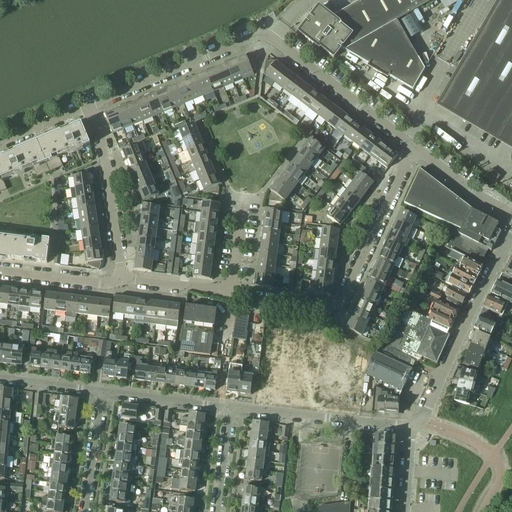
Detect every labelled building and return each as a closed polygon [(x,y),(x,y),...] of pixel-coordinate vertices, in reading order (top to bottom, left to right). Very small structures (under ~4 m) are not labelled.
[(320,48),(333,58),(341,49),(347,52),(397,22),(408,15),(399,0),(362,0),(331,18),(319,8),(311,18),(309,16),(304,22),(306,24),(299,33),(319,49),(319,50),(320,48)] [(399,0),(408,15),(427,4),(424,0),(399,0)] [(511,0),(500,0),(459,70),(459,69),(458,70),(459,71),(438,106),(511,148),(511,0)] [(397,22),(347,52),(369,65),(369,67),(387,78),(388,76),(413,91),(425,70),(397,22)] [(245,55),(235,60),(243,80),(254,75),(252,71),(255,70),(256,58),(251,58),(247,59),(245,55)] [(235,60),(224,64),(225,66),(226,66),(233,84),(243,80),(235,60)] [(286,68),(277,61),(274,64),(271,62),(265,61),(264,73),(266,75),(265,76),(274,83),(286,68)] [(225,66),(216,70),(223,88),(233,84),(226,66),(225,66)] [(286,68),(274,83),(283,90),(293,76),(294,77),(295,75),(286,68)] [(216,70),(206,74),(213,92),(223,88),(216,70)] [(205,72),(195,76),(203,96),(213,92),(206,74),(205,72)] [(195,76),(184,81),(185,83),(186,83),(193,100),(203,96),(195,76)] [(302,83),(294,77),(293,76),(283,90),(292,96),(302,83)] [(186,83),(185,83),(176,87),(183,105),(193,100),(186,83)] [(310,90),(310,89),(302,83),(292,96),(300,103),(310,90)] [(176,87),(166,91),(165,91),(173,109),(183,105),(176,87)] [(320,94),(311,87),(310,89),(310,90),(300,103),(309,110),(320,94)] [(165,89),(154,93),(163,113),(173,109),(165,91),(166,91),(165,89)] [(154,93),(144,97),(145,100),(145,99),(153,117),(163,113),(154,93)] [(329,101),(320,94),(309,110),(317,116),(328,103),(329,101)] [(145,100),(135,104),(143,121),(153,117),(145,99),(145,100)] [(336,109),(328,103),(317,116),(326,123),(336,109)] [(135,104),(126,107),(125,108),(133,125),(143,121),(135,104)] [(125,105),(115,110),(123,130),(133,125),(125,108),(126,107),(125,105)] [(345,116),(336,109),(326,123),(335,130),(345,116)] [(115,110),(104,114),(112,134),(123,130),(115,110)] [(355,121),(346,114),(345,116),(335,130),(344,136),(355,121)] [(308,129),(313,122),(304,115),(297,126),(305,132),(308,129)] [(364,128),(355,121),(344,136),(352,143),(362,129),(363,130),(364,128)] [(69,131),(63,134),(61,133),(60,132),(37,142),(49,172),(55,170),(54,168),(62,165),(58,156),(82,146),(83,148),(90,145),(81,124),(70,128),(70,129),(69,131)] [(194,124),(179,131),(183,141),(198,135),(194,124)] [(371,136),(363,130),(362,129),(352,143),(361,149),(371,136)] [(198,135),(183,141),(187,151),(203,145),(198,135)] [(379,142),(371,136),(361,149),(369,156),(380,143),(379,142)] [(311,139),(304,148),(317,158),(324,149),(311,139)] [(330,146),(329,145),(332,142),(328,139),(325,142),(323,146),(328,149),(330,146)] [(390,147),(381,140),(379,142),(380,143),(369,156),(378,162),(390,147)] [(14,155),(7,158),(5,157),(4,156),(0,157),(0,190),(6,188),(2,179),(32,167),(36,176),(43,173),(44,174),(49,172),(37,142),(14,152),(14,153),(14,155)] [(143,142),(137,145),(122,151),(126,161),(142,155),(145,153),(141,143),(143,143),(143,142)] [(203,145),(187,151),(191,161),(207,155),(203,145)] [(399,154),(390,147),(378,162),(387,169),(399,154)] [(304,148),(297,157),(311,167),(317,158),(304,148)] [(146,165),(142,155),(126,161),(130,171),(146,165)] [(207,155),(191,161),(195,171),(211,165),(207,155)] [(297,157),(291,165),(304,175),(311,167),(297,157)] [(344,161),(337,170),(340,172),(347,163),(344,161)] [(146,165),(130,171),(135,181),(150,175),(146,165)] [(211,165),(195,171),(199,181),(215,175),(215,174),(211,165)] [(291,165),(284,174),(298,184),(304,175),(291,165)] [(500,177),(490,169),(485,177),(494,184),(500,177)] [(337,176),(340,172),(337,170),(334,174),(331,178),(334,181),(337,176)] [(475,212),(474,212),(420,170),(404,204),(454,228),(452,232),(463,237),(475,212)] [(215,175),(199,181),(204,192),(205,191),(206,194),(218,195),(219,189),(218,186),(222,184),(217,173),(215,174),(215,175)] [(373,183),(360,173),(353,182),(366,192),(373,183)] [(284,174),(278,182),(291,193),(298,184),(284,174)] [(92,186),(90,175),(73,177),(75,188),(92,186)] [(135,181),(139,191),(154,185),(150,175),(135,181)] [(276,181),(269,190),(272,193),(270,195),(269,202),(281,203),(283,201),(284,202),(291,193),(278,182),(276,181)] [(366,192),(353,182),(347,191),(360,201),(366,192)] [(154,185),(139,191),(136,192),(141,203),(159,195),(154,185)] [(93,196),(92,186),(75,188),(70,189),(72,200),(76,199),(93,196)] [(360,201),(347,191),(340,199),(353,209),(360,201)] [(95,207),(93,196),(76,199),(78,210),(95,207)] [(353,209),(340,199),(333,208),(347,218),(353,209)] [(219,204),(203,202),(201,213),(218,215),(219,204)] [(160,207),(143,205),(141,217),(158,219),(160,207)] [(95,207),(78,210),(80,220),(96,218),(95,207)] [(347,218),(333,208),(327,217),(342,228),(349,219),(347,218)] [(282,212),(265,210),(264,221),(281,224),(282,212)] [(401,211),(396,221),(411,228),(416,218),(401,211)] [(498,224),(474,212),(475,212),(463,237),(487,250),(491,252),(498,238),(495,236),(497,232),(500,233),(501,232),(496,228),(498,224)] [(218,215),(201,213),(200,224),(216,226),(218,215)] [(158,219),(141,217),(140,227),(157,230),(158,219)] [(96,218),(80,220),(81,231),(98,229),(96,218)] [(281,224),(264,221),(263,232),(279,234),(281,224)] [(396,221),(392,231),(407,238),(411,228),(396,221)] [(216,226),(200,224),(198,235),(215,237),(216,226)] [(42,242),(16,239),(17,231),(8,230),(8,228),(0,226),(0,257),(24,261),(24,260),(26,259),(33,259),(35,261),(35,262),(47,264),(50,241),(43,240),(42,242)] [(157,230),(140,227),(139,238),(155,240),(157,230)] [(339,230),(322,228),(321,240),(338,242),(339,230)] [(98,229),(81,231),(83,242),(99,239),(98,229)] [(392,231),(387,240),(402,247),(407,238),(392,231)] [(279,234),(263,232),(261,243),(278,245),(279,234)] [(487,250),(463,237),(452,232),(444,247),(451,251),(479,265),(487,250)] [(64,233),(61,234),(57,233),(56,244),(61,245),(65,244),(64,233)] [(215,237),(198,235),(197,245),(214,248),(215,237)] [(155,240),(139,238),(137,249),(154,251),(155,240)] [(99,239),(83,242),(84,252),(101,250),(99,239)] [(338,242),(321,240),(320,250),(336,252),(338,242)] [(387,240),(383,250),(398,257),(402,247),(387,240)] [(278,245),(261,243),(260,253),(276,256),(278,245)] [(214,248),(197,245),(196,256),(212,258),(214,248)] [(154,251),(137,249),(136,260),(152,262),(154,251)] [(101,250),(84,252),(86,264),(87,263),(88,266),(99,271),(101,265),(101,261),(102,261),(101,250)] [(336,252),(320,250),(318,261),(335,263),(336,252)] [(383,250),(378,260),(393,267),(398,257),(383,250)] [(479,265),(451,251),(448,257),(460,263),(457,267),(478,278),(483,267),(479,265)] [(276,256),(260,253),(258,264),(275,266),(276,256)] [(212,258),(196,256),(194,267),(211,269),(211,268),(212,258)] [(447,262),(443,260),(439,258),(436,263),(440,266),(444,268),(447,262)] [(501,274),(511,279),(511,259),(510,258),(501,274)] [(152,262),(136,260),(134,271),(151,273),(152,262)] [(378,260),(373,270),(389,277),(393,267),(378,260)] [(335,263),(318,261),(317,272),(333,274),(335,263)] [(435,278),(440,266),(436,263),(434,266),(430,275),(429,277),(433,280),(435,278)] [(258,264),(257,274),(257,275),(274,277),(275,266),(258,264)] [(478,278),(457,267),(455,266),(453,269),(456,270),(453,276),(473,286),(478,278)] [(211,269),(194,267),(193,278),(212,280),(213,269),(211,268),(211,269)] [(373,270),(369,280),(384,287),(389,277),(373,270)] [(333,274),(317,272),(315,282),(332,285),(333,274)] [(274,277),(257,275),(257,274),(255,274),(253,286),(272,288),(274,277)] [(473,286),(453,276),(450,274),(449,277),(451,279),(448,285),(468,296),(473,286)] [(369,280),(364,290),(379,297),(384,287),(369,280)] [(490,293),(511,305),(511,304),(511,289),(497,281),(490,293)] [(332,285),(315,282),(314,294),(331,296),(332,285)] [(10,289),(0,287),(0,304),(8,306),(10,289)] [(463,304),(464,303),(465,303),(466,300),(465,298),(466,297),(450,288),(445,297),(447,298),(445,303),(457,309),(460,304),(462,305),(463,304)] [(19,307),(21,290),(10,289),(8,306),(19,307)] [(29,308),(32,292),(21,290),(19,307),(18,312),(29,313),(29,308)] [(364,290),(360,300),(375,307),(379,297),(364,290)] [(41,310),(43,293),(32,292),(29,308),(41,310)] [(432,292),(430,296),(439,300),(441,296),(432,292)] [(400,301),(402,295),(397,293),(396,293),(394,298),(396,299),(400,301)] [(57,295),(46,294),(44,310),(55,312),(57,295)] [(68,296),(57,295),(55,312),(66,313),(68,296)] [(78,298),(68,296),(66,313),(76,314),(78,298)] [(481,312),(485,314),(486,310),(501,318),(507,305),(489,296),(481,312)] [(126,299),(115,297),(113,314),(124,315),(126,299)] [(89,299),(78,298),(76,314),(87,316),(89,299)] [(100,301),(89,299),(87,316),(98,317),(100,301)] [(137,300),(126,299),(124,315),(135,317),(137,300)] [(147,302),(137,300),(135,317),(134,323),(144,324),(147,302)] [(360,300),(355,309),(370,316),(375,307),(360,300)] [(111,302),(100,301),(98,317),(109,319),(111,302)] [(158,303),(147,302),(144,324),(155,326),(158,303)] [(454,321),(458,312),(435,302),(434,305),(436,306),(433,311),(454,321)] [(169,304),(158,303),(155,326),(166,327),(169,304)] [(180,306),(169,304),(166,327),(177,328),(180,306)] [(216,310),(186,307),(180,352),(210,356),(216,310)] [(355,309),(351,319),(366,326),(370,316),(355,309)] [(437,364),(449,337),(447,336),(450,330),(427,320),(405,310),(388,347),(384,357),(411,370),(416,361),(418,362),(420,361),(422,357),(437,364)] [(454,321),(433,311),(431,317),(429,316),(427,320),(450,330),(454,321)] [(236,314),(233,330),(246,332),(249,317),(236,314)] [(502,322),(490,316),(487,320),(500,327),(502,322)] [(490,336),(495,324),(479,317),(473,328),(490,336)] [(351,319),(346,329),(361,336),(366,326),(351,319)] [(476,332),(471,344),(485,349),(489,339),(476,332)] [(64,336),(54,335),(53,338),(54,338),(53,343),(63,344),(64,336)] [(349,405),(355,342),(324,340),(319,403),(349,405)] [(115,378),(117,361),(111,360),(112,351),(106,350),(107,342),(98,341),(96,357),(105,358),(102,376),(115,378)] [(18,347),(14,347),(13,347),(12,347),(10,365),(17,366),(18,365),(22,365),(22,362),(23,359),(22,359),(24,343),(19,343),(19,348),(18,347)] [(471,344),(467,354),(481,359),(485,349),(471,344)] [(7,346),(4,346),(3,346),(2,346),(0,363),(10,365),(12,347),(8,347),(7,346)] [(42,353),(36,352),(36,349),(32,349),(29,366),(40,368),(42,354),(42,353)] [(402,392),(411,370),(384,357),(374,353),(366,349),(365,359),(370,361),(365,374),(374,378),(402,392)] [(47,355),(42,354),(40,368),(49,369),(52,351),(47,351),(47,355)] [(57,352),(52,351),(49,369),(59,370),(61,357),(56,356),(57,352)] [(67,358),(61,357),(59,370),(69,372),(72,354),(67,354),(67,358)] [(76,355),(72,354),(69,372),(79,373),(81,359),(76,359),(76,355)] [(463,365),(477,370),(481,359),(467,354),(463,365)] [(81,355),(81,359),(79,373),(90,375),(92,357),(81,355)] [(126,379),(128,364),(132,364),(132,363),(133,357),(133,356),(130,355),(129,358),(124,358),(123,362),(117,361),(115,378),(126,379)] [(145,382),(147,368),(147,367),(141,366),(142,358),(133,357),(132,363),(137,363),(134,380),(145,382)] [(152,369),(147,368),(145,382),(155,383),(157,365),(152,365),(152,369)] [(162,366),(157,365),(155,383),(165,384),(166,371),(161,370),(162,366)] [(236,372),(229,371),(228,380),(227,380),(227,384),(226,392),(238,394),(241,376),(241,375),(242,366),(237,366),(236,372)] [(172,371),(166,371),(165,384),(174,385),(177,368),(172,367),(172,371)] [(182,369),(177,368),(174,385),(184,387),(186,373),(181,373),(182,369)] [(191,374),(186,373),(184,387),(194,388),(197,371),(192,370),(191,374)] [(477,374),(461,370),(460,375),(460,376),(459,380),(474,384),(477,374)] [(201,371),(197,371),(194,388),(204,389),(206,376),(201,375),(201,371)] [(212,375),(206,375),(206,376),(204,389),(215,391),(217,373),(212,373),(212,375)] [(253,377),(241,375),(241,376),(238,394),(250,395),(251,392),(253,392),(253,388),(251,388),(253,377)] [(457,385),(456,390),(470,393),(472,394),(474,384),(459,380),(458,384),(457,385)] [(388,393),(381,392),(381,390),(374,387),(372,413),(378,413),(394,415),(398,415),(398,412),(399,399),(387,398),(388,393)] [(18,396),(18,391),(0,388),(0,400),(13,402),(13,401),(13,400),(14,397),(18,396)] [(468,401),(470,393),(456,390),(454,395),(455,397),(454,400),(455,402),(467,405),(475,407),(477,404),(468,401)] [(71,399),(61,398),(61,397),(57,396),(56,401),(60,401),(60,402),(60,403),(59,407),(60,408),(59,409),(61,409),(77,411),(78,404),(77,404),(77,400),(74,399),(71,398),(71,399)] [(12,407),(13,402),(0,400),(0,411),(11,413),(11,412),(12,411),(12,408),(12,407)] [(137,407),(130,406),(130,407),(128,407),(123,406),(122,409),(122,410),(121,414),(121,415),(121,417),(136,419),(136,418),(137,418),(137,414),(137,413),(144,414),(145,409),(136,408),(137,407)] [(77,411),(61,409),(60,414),(56,413),(56,418),(75,420),(75,417),(76,416),(77,411)] [(162,411),(156,410),(154,421),(161,422),(162,411)] [(16,413),(11,413),(0,411),(0,422),(10,424),(15,424),(16,413)] [(174,416),(171,416),(172,412),(165,411),(164,421),(170,421),(174,422),(174,416)] [(205,422),(205,417),(204,416),(204,415),(190,413),(189,419),(181,418),(180,422),(203,425),(204,422),(205,422)] [(75,420),(56,418),(55,422),(59,423),(58,428),(73,430),(73,429),(74,429),(75,424),(74,423),(75,420)] [(10,429),(10,424),(0,422),(0,433),(9,435),(9,434),(10,433),(10,430),(10,429)] [(204,429),(203,428),(203,425),(180,422),(180,427),(184,427),(188,428),(187,433),(202,435),(202,434),(203,434),(204,429)] [(268,424),(253,422),(253,423),(252,423),(252,428),(253,429),(252,432),(271,434),(272,430),(268,429),(268,424)] [(134,432),(135,427),(120,425),(120,426),(119,426),(118,431),(119,432),(119,435),(138,437),(138,433),(134,432)] [(271,434),(252,432),(252,435),(251,435),(250,440),(251,441),(266,443),(266,438),(270,439),(271,434)] [(9,435),(0,433),(0,445),(8,446),(9,441),(9,440),(10,437),(9,436),(9,435)] [(202,435),(187,433),(186,438),(178,437),(178,441),(201,444),(201,441),(202,441),(203,436),(202,435)] [(141,438),(138,437),(119,435),(118,438),(117,439),(117,443),(117,444),(132,446),(133,441),(140,442),(141,438)] [(395,437),(376,435),(375,436),(375,437),(374,441),(375,442),(375,446),(394,447),(395,444),(396,443),(396,437),(395,437)] [(72,438),(57,436),(57,441),(53,441),(52,446),(71,448),(71,445),(72,444),(73,439),(72,439),(72,438)] [(172,441),(167,440),(161,439),(160,448),(166,449),(166,446),(171,446),(172,441)] [(200,448),(201,444),(178,441),(177,446),(185,447),(185,452),(199,454),(199,453),(201,453),(201,448),(200,448)] [(266,443),(251,441),(251,442),(250,442),(249,447),(250,448),(250,451),(269,453),(269,449),(265,448),(266,443)] [(29,450),(37,451),(39,445),(31,443),(29,450)] [(132,446),(117,444),(117,445),(116,445),(116,450),(117,451),(116,454),(135,456),(136,452),(132,451),(132,446)] [(8,446),(0,445),(0,456),(7,457),(8,456),(8,452),(7,451),(8,446)] [(71,448),(52,446),(51,450),(55,450),(55,455),(69,457),(70,457),(71,456),(71,452),(70,451),(71,448)] [(394,447),(375,446),(375,447),(374,448),(374,452),(374,453),(374,457),(393,459),(394,454),(395,454),(395,449),(394,448),(394,447)] [(200,460),(200,455),(199,454),(185,452),(181,451),(180,456),(179,461),(198,463),(199,460),(200,460)] [(269,453),(250,451),(249,454),(248,454),(248,459),(248,460),(263,462),(264,457),(268,458),(269,453)] [(135,456),(116,454),(116,457),(115,458),(114,462),(115,463),(130,465),(130,460),(134,461),(135,456)] [(69,457),(55,455),(54,460),(50,460),(49,464),(68,467),(69,464),(70,463),(70,459),(69,458),(69,457)] [(393,459),(374,457),(374,458),(373,459),(373,463),(373,464),(373,468),(393,469),(393,465),(394,464),(394,460),(393,459)] [(166,461),(165,461),(158,460),(157,468),(165,469),(166,461)] [(263,462),(248,460),(248,461),(247,461),(247,466),(248,467),(247,470),(266,472),(267,468),(263,467),(263,462)] [(198,463),(179,461),(179,465),(183,466),(182,471),(197,473),(197,472),(198,472),(199,467),(198,467),(198,463)] [(130,465),(115,463),(115,464),(114,464),(113,469),(114,470),(113,473),(132,475),(133,471),(129,470),(130,465)] [(68,467),(49,464),(49,469),(53,469),(52,474),(67,476),(68,475),(69,471),(68,470),(68,467)] [(393,469),(373,468),(373,469),(372,470),(372,474),(372,475),(372,479),(392,481),(392,476),(393,475),(394,471),(393,470),(393,469)] [(266,472),(247,470),(247,473),(246,473),(245,478),(246,479),(246,480),(261,482),(261,476),(265,477),(266,472)] [(197,479),(198,474),(197,473),(182,471),(181,476),(177,475),(177,480),(196,482),(196,479),(197,479)] [(132,475),(113,473),(113,476),(112,477),(111,481),(112,482),(127,484),(128,479),(132,480),(132,475)] [(67,476),(52,474),(51,479),(47,479),(47,483),(66,485),(66,483),(67,482),(68,478),(67,477),(67,476)] [(196,486),(195,486),(196,482),(177,480),(172,479),(172,484),(180,485),(180,490),(194,492),(195,491),(196,491),(196,486)] [(392,481),(372,479),(372,480),(371,481),(371,485),(372,486),(371,490),(391,492),(391,487),(392,486),(393,482),(392,481)] [(127,484),(112,482),(112,483),(111,483),(110,488),(111,489),(111,492),(130,494),(130,490),(126,489),(127,484)] [(66,485),(47,483),(46,488),(50,488),(49,493),(64,495),(65,494),(66,490),(65,489),(66,485)] [(22,493),(23,486),(10,485),(10,491),(22,493)] [(260,489),(245,487),(245,488),(244,489),(243,493),(244,494),(244,497),(262,500),(263,495),(259,495),(260,489)] [(9,490),(4,489),(0,488),(0,501),(7,502),(9,490)] [(391,492),(371,490),(371,491),(370,492),(370,496),(371,497),(370,501),(390,503),(390,498),(391,497),(392,493),(391,492)] [(130,494),(111,492),(110,495),(109,496),(109,500),(110,501),(109,502),(124,504),(125,498),(129,499),(130,494)] [(64,501),(65,497),(64,496),(64,495),(49,493),(49,498),(42,497),(41,502),(63,505),(63,502),(64,501)] [(261,509),(262,500),(244,497),(243,500),(242,501),(241,506),(242,506),(242,507),(261,509)] [(188,498),(186,498),(185,499),(174,498),(174,503),(169,503),(169,507),(192,510),(192,507),(194,506),(194,502),(193,501),(193,500),(188,500),(188,498)] [(390,503),(370,501),(370,502),(369,503),(369,507),(370,508),(369,511),(389,511),(390,509),(391,508),(391,504),(390,503)] [(62,511),(63,509),(62,508),(63,505),(41,502),(41,506),(48,507),(46,511),(62,511)] [(349,511),(350,503),(318,507),(318,511),(349,511)]
